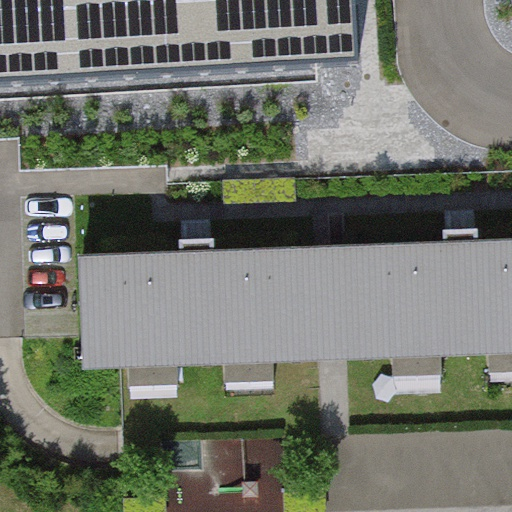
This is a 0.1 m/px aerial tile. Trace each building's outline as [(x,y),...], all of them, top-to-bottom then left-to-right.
[(0,0),(0,88),(361,68),(356,0),(0,0)] [(296,180),(226,182),(227,201),(297,199),(296,180)] [(200,255),(84,259),(88,366),(511,351),(511,244),(465,246),(200,255)] [(327,511),(327,494),(287,495),(287,511),(327,511)] [(167,511),(167,500),(127,501),(127,511),(167,511)]
